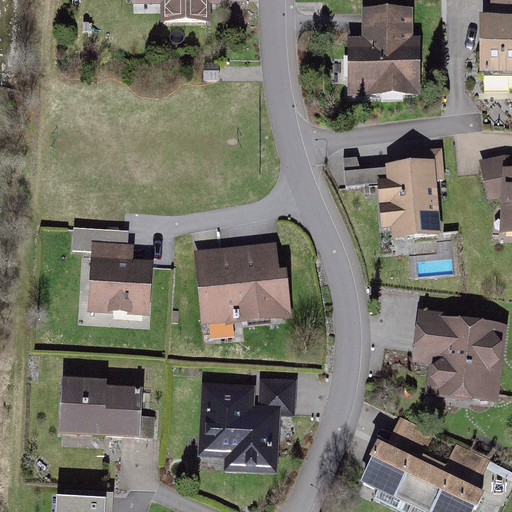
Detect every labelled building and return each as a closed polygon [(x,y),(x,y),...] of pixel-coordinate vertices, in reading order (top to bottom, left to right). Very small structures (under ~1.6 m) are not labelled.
[(132,0),(132,5),(163,5),(162,24),(209,25),(209,6),(221,6),(221,0),(132,0)] [(511,0),(494,0),(495,29),(484,30),(484,88),(511,88),(511,0)] [(347,95),(420,95),(420,35),(413,35),(413,8),(362,8),(362,37),(347,37),(347,95)] [(204,63),(204,81),(220,81),(220,63),(204,63)] [(445,181),(443,149),(409,152),(410,161),(385,163),(386,180),(377,180),(381,228),(392,227),(393,239),(441,235),(437,182),(445,181)] [(493,207),(505,205),(504,245),(511,245),(511,161),(508,162),(481,169),(493,207)] [(91,314),(154,317),(156,263),(134,262),(135,245),(94,243),(91,314)] [(294,321),(284,243),(198,255),(209,333),(294,321)] [(511,326),(511,324),(424,314),(418,369),(432,370),(429,399),(502,408),(511,326)] [(65,440),(144,437),(142,389),(108,390),(108,381),(64,383),(65,440)] [(259,390),(205,388),(202,459),(225,460),(224,475),(279,477),(281,421),(299,421),(300,384),(259,382),(259,390)] [(417,508),(440,462),(429,456),(438,437),(405,422),(393,447),(383,442),(364,482),(417,508)] [(449,467),(440,462),(417,508),(425,511),(480,511),(490,492),(482,488),(493,466),(458,449),(449,467)]
